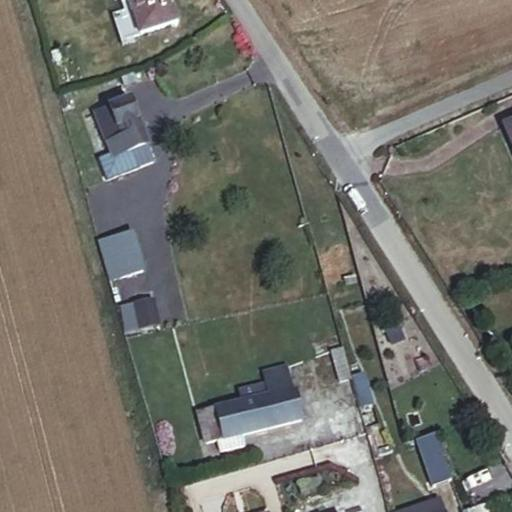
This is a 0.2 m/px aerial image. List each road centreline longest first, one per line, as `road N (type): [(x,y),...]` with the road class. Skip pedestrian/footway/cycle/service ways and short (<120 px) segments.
road 1 (unclassified): [(511,432),(332,162)]
road 2 (residential): [(511,79),(332,162)]
road 3 (unclassified): [(332,162),(223,0)]
